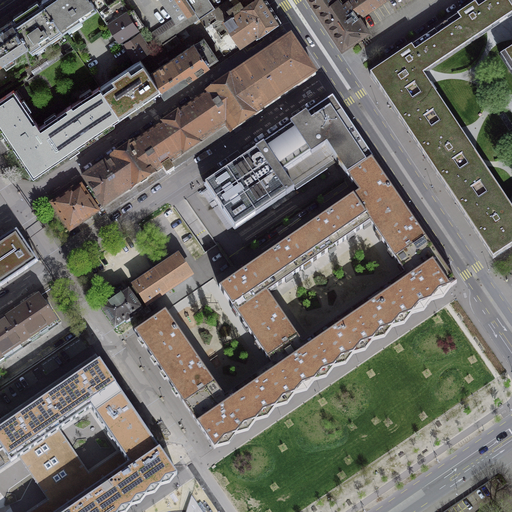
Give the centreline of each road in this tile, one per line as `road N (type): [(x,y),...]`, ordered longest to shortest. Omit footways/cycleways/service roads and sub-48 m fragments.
road 1 (residential): [(339,73),(59,261)]
road 2 (secondary): [(511,330),(339,73)]
road 3 (residential): [(45,188),(301,17)]
road 4 (residential): [(226,511),(59,261)]
road 5 (residential): [(339,73),(447,0)]
road 6 (secondary): [(393,511),(495,443)]
